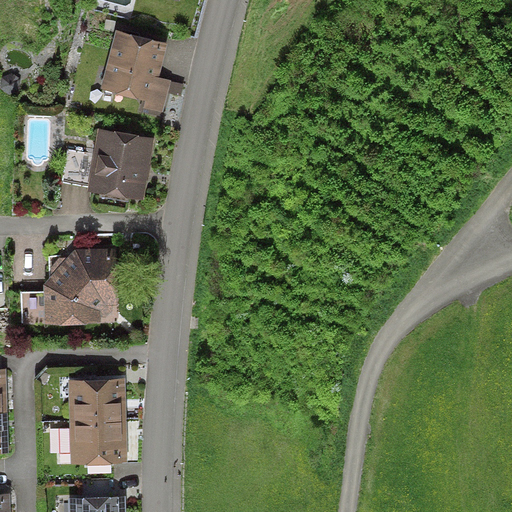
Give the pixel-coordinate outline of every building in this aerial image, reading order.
[(116,30),(101,89),(141,99),(138,111),(162,117),(168,93),(171,81),(171,80),(159,77),(168,44),(116,30)] [(184,84),(171,81),(168,93),(181,96),(184,84)] [(88,187),(87,192),(143,201),(153,138),(97,129),(93,153),(88,187)] [(88,187),(93,153),(68,149),(62,182),(88,187)] [(116,248),(75,250),(68,256),(49,256),(50,277),(43,285),(43,292),(44,326),(118,323),(116,248)] [(44,326),(43,292),(21,292),(22,326),(44,326)] [(68,380),(70,422),(127,420),(125,378),(68,380)] [(0,454),(9,454),(8,412),(0,412),(0,454)] [(128,462),(127,420),(70,422),(70,429),(70,452),(71,464),(128,462)] [(60,453),(70,452),(70,429),(60,429),(60,453)] [(0,494),(0,511),(10,511),(10,494),(0,494)] [(68,498),(68,511),(126,511),(126,496),(68,498)]
